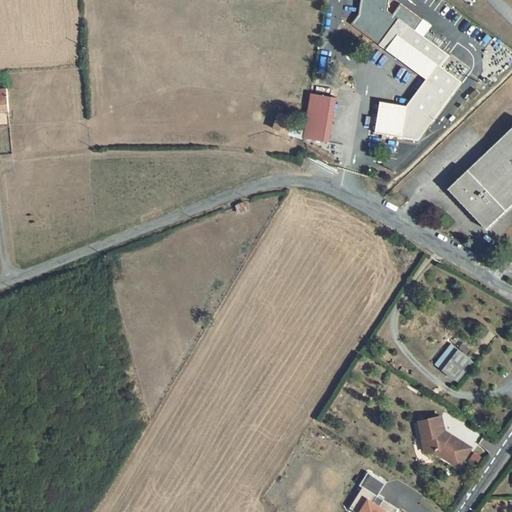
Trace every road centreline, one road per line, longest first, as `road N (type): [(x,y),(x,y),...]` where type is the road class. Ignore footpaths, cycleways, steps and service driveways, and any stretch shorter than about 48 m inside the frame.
road 1 (unclassified): [(347,199),(314,185),(250,189),(0,287)]
road 2 (unclassified): [(355,158),(395,165),(433,137),(475,76),(473,50),(407,0)]
road 3 (unclassified): [(440,249),(397,315),(397,336),(457,394),(511,387)]
road 4 (unclassified): [(339,0),(331,44),(370,79),(355,158)]
